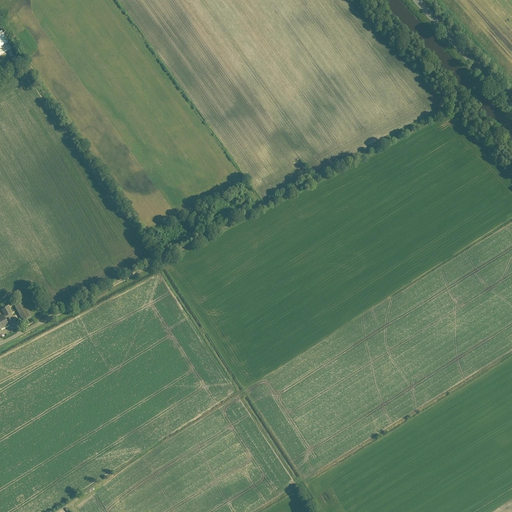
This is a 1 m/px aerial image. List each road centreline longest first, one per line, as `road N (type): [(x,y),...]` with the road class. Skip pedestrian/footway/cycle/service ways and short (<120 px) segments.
road 1 (track): [(78,303),(444,109)]
road 2 (tertiary): [(511,109),(414,0)]
